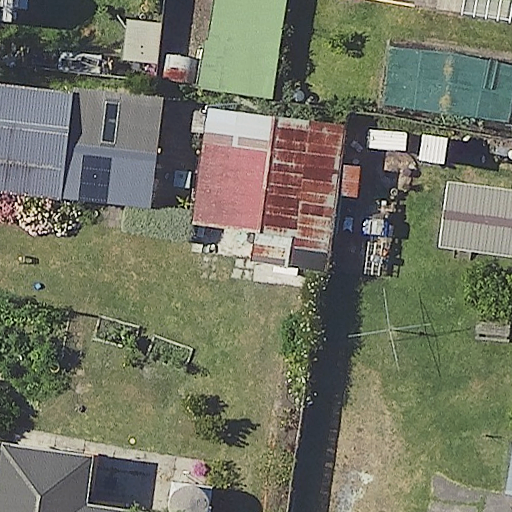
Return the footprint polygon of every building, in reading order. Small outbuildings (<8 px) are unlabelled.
[(0,0),(0,56),(28,58),(32,0),(0,0)] [(511,0),(230,0),(214,89),(307,105),(325,0),(511,0)] [(0,195),(88,202),(96,102),(0,94),(0,195)] [(433,141),(235,110),(214,240),(412,271),(433,141)] [(26,457),(20,511),(107,511),(112,466),(26,457)]
